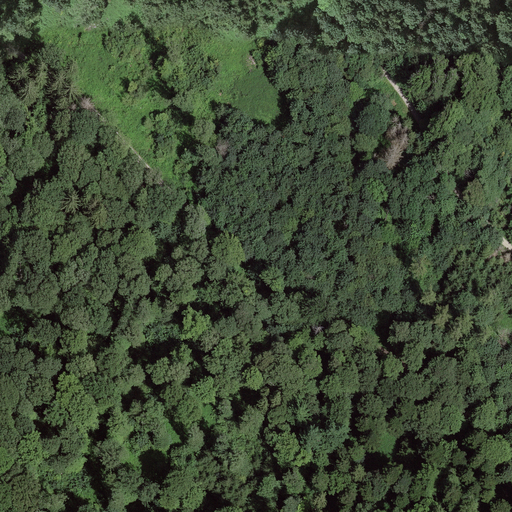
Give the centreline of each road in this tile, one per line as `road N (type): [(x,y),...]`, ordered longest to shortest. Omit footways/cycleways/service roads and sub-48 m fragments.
road 1 (track): [(511,468),(465,411),(242,256),(84,106),(0,43)]
road 2 (track): [(511,250),(463,199),(406,95),(320,0)]
